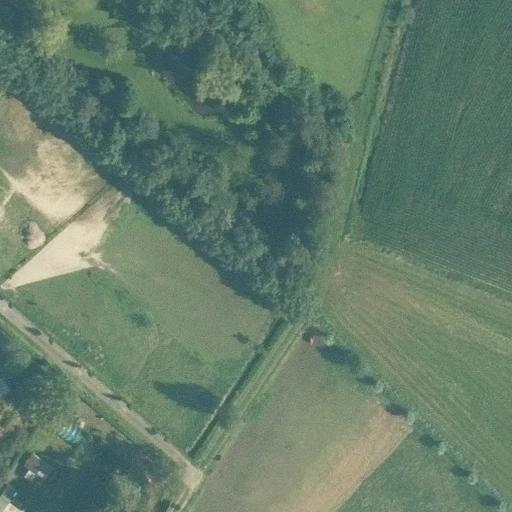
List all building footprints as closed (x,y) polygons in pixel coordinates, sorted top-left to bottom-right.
[(0,2),(0,38),(13,49),(31,28),(0,2)] [(272,85),(259,93),(266,107),(280,99),(272,85)] [(6,382),(0,385),(0,398),(2,402),(14,394),(6,382)] [(66,383),(60,391),(67,396),(73,389),(66,383)] [(79,447),(87,436),(60,417),(52,428),(79,447)] [(32,452),(23,464),(43,478),(51,466),(32,452)] [(0,491),(0,511),(17,511),(18,506),(8,499),(10,496),(1,490),(0,491)]
